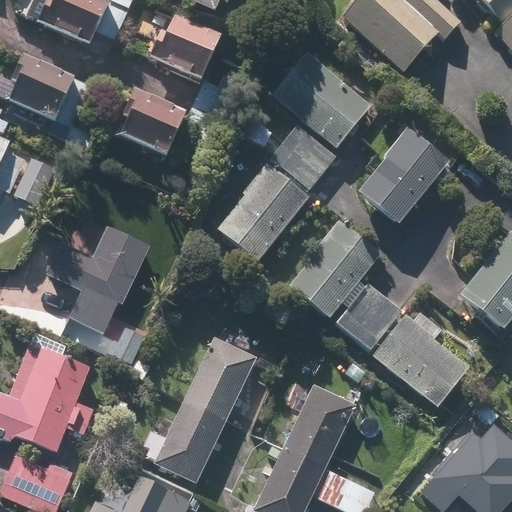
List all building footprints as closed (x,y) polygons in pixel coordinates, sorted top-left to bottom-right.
[(82,0),(46,0),(32,30),(85,55),(106,11),(82,0)] [(167,0),(210,20),(219,0),(167,0)] [(352,0),(336,21),(400,76),(432,39),(442,47),(458,29),(425,0),(352,0)] [(511,0),(462,0),(498,34),(491,41),(511,60),(511,0)] [(216,45),(165,23),(146,68),(197,90),(216,45)] [(334,155),(369,111),(301,58),(266,102),(334,155)] [(52,130),(71,86),(24,65),(5,108),(52,130)] [(181,122),(129,99),(109,143),(160,166),(181,122)] [(292,132),(267,166),(306,196),(332,162),(292,132)] [(395,234),(446,167),(405,135),(354,202),(395,234)] [(54,174),(28,163),(10,203),(36,214),(54,174)] [(254,270),(306,203),(265,171),(213,238),(254,270)] [(440,336),(415,317),(408,326),(358,286),(378,260),(337,227),(284,295),(435,415),(468,373),(433,345),(440,336)] [(64,322),(102,341),(146,254),(105,233),(89,264),(57,248),(40,281),(76,299),(64,322)] [(511,323),(511,241),(506,237),(452,303),(498,340),(511,323)] [(250,364),(207,345),(153,470),(196,489),(250,364)] [(85,376),(27,352),(7,400),(0,397),(0,438),(50,460),(61,433),(80,441),(90,415),(72,407),(85,376)] [(511,379),(498,396),(511,408),(511,379)] [(330,511),(364,511),(371,498),(322,477),(345,421),(299,402),(253,511),(307,511),(311,504),(330,511)] [(511,483),(511,457),(485,432),(417,503),(426,511),(448,511),(452,508),(456,511),(503,511),(511,503),(511,489),(509,486),(511,483)] [(12,453),(0,480),(0,502),(22,511),(57,511),(72,479),(12,453)] [(96,511),(90,508),(88,511),(186,511),(188,510),(137,483),(121,511),(96,511)]
